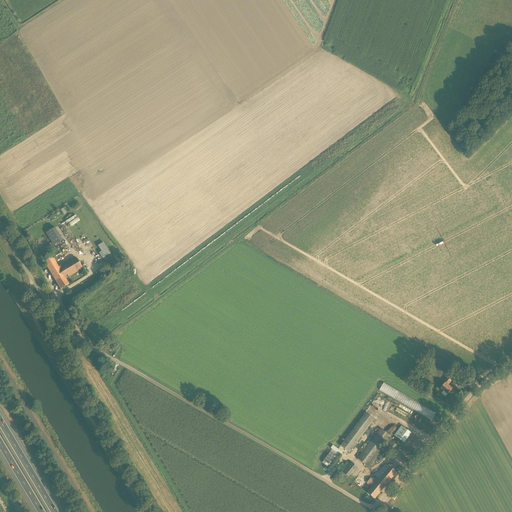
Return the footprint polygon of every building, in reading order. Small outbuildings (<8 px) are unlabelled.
[(65,222),(67,224),(69,223),(71,226),(80,221),(76,215),(65,222)] [(46,233),(54,247),(64,241),(56,228),(46,233)] [(86,234),(79,238),(81,242),(83,242),(88,250),(93,247),(86,234)] [(98,245),(101,251),(99,252),(102,258),(110,254),(104,242),(98,245)] [(82,269),(76,257),(59,268),(53,258),(45,263),(47,267),(61,290),(69,285),(64,277),(68,275),(69,277),(82,269)] [(444,372),(449,365),(433,355),(428,363),(444,372)] [(445,397),(447,395),(452,389),(448,385),(452,380),(449,378),(444,383),(446,384),(441,389),(445,392),(443,394),(445,397)] [(340,446),(349,453),(375,420),(366,413),(340,446)] [(376,457),(391,437),(380,428),(357,459),(368,467),(376,457)] [(380,458),(383,460),(384,461),(397,446),(391,442),(384,451),(379,457),(380,458)] [(348,477),(357,467),(351,462),(343,473),(348,477)] [(374,499),(396,473),(385,464),(375,476),(376,477),(374,480),(373,480),(371,478),(367,483),(372,488),(367,493),(374,499)]
